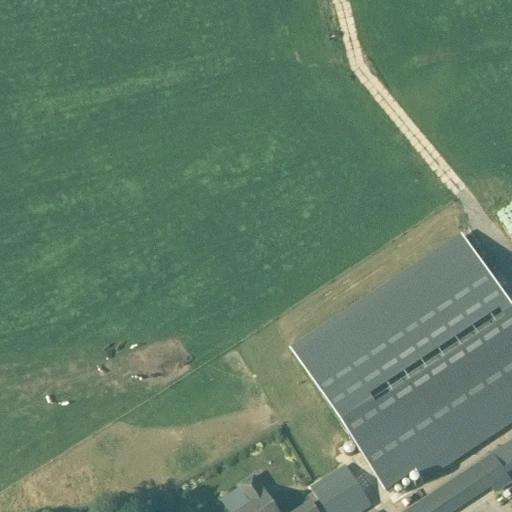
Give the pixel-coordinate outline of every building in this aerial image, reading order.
[(422,485),(511,425),(511,314),(460,237),(289,350),(350,442),(385,495),(415,474),(422,485)] [(492,456),(407,511),(459,511),(491,491),(494,497),(511,485),(492,456)] [(372,508),(346,467),(315,487),(310,490),(323,511),(366,511),(369,511),(372,508)] [(275,511),(254,479),(239,488),(251,506),(242,511),(275,511)] [(316,511),(311,503),(296,511),(316,511)]
